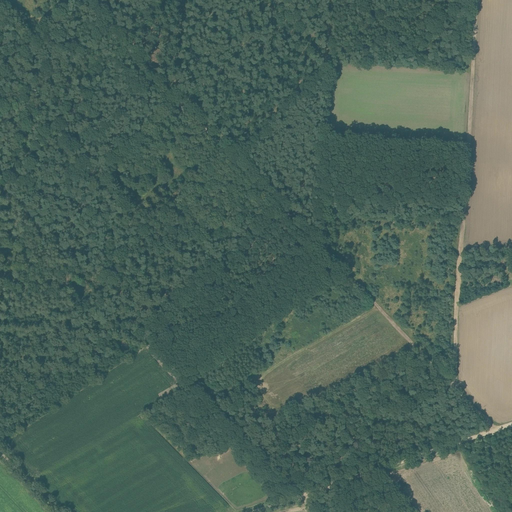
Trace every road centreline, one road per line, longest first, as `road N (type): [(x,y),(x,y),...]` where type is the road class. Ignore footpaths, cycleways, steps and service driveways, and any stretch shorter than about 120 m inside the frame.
road 1 (track): [(453,388),(476,0)]
road 2 (track): [(284,211),(81,0)]
road 3 (track): [(453,388),(284,211)]
road 4 (track): [(288,499),(493,431)]
